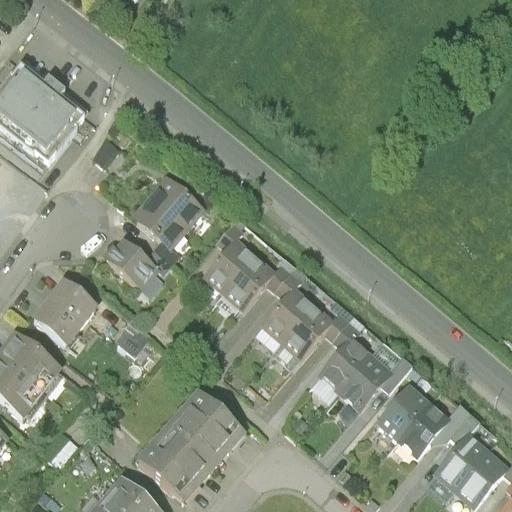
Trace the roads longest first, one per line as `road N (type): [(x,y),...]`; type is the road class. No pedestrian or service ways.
road 1 (secondary): [(32,0),(511,394)]
road 2 (residential): [(236,511),(260,483),(284,472),(311,480),(344,511)]
